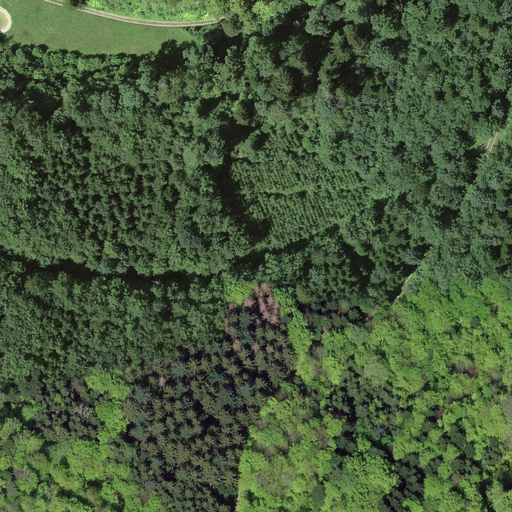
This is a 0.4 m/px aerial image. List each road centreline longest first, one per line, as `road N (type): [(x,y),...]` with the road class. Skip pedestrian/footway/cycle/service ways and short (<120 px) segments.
road 1 (track): [(511,123),(297,248),(200,276),(62,273),(0,252)]
road 2 (track): [(240,511),(260,430),(279,400),(310,362),(393,300),(460,206),(511,92)]
road 3 (track): [(258,0),(237,9),(58,0)]
